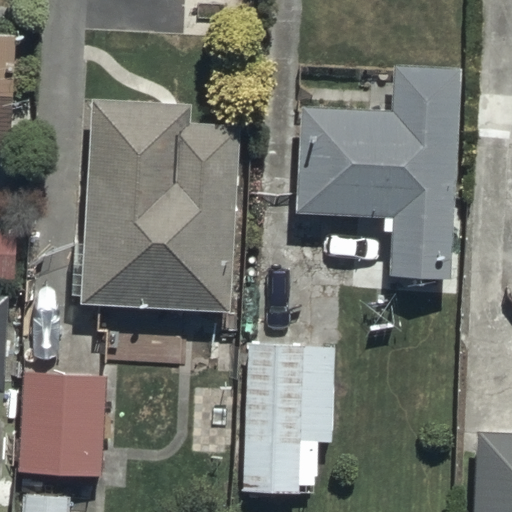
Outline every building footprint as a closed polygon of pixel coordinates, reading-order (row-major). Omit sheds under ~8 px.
[(0,140),(9,141),(11,24),(0,23),(0,140)] [(446,284),(456,78),(398,72),(398,113),(300,105),(294,220),(392,222),(391,275),(446,284)] [(190,95),(91,90),(82,292),(229,299),(237,119),(189,117),(190,95)] [(0,216),(0,270),(13,271),(16,217),(0,216)] [(306,504),(318,352),(245,346),(233,498),(306,504)] [(105,367),(20,363),(16,468),(101,471),(105,367)] [(511,511),(511,427),(477,427),(474,511),(511,511)] [(67,511),(68,487),(23,485),(22,511),(67,511)]
